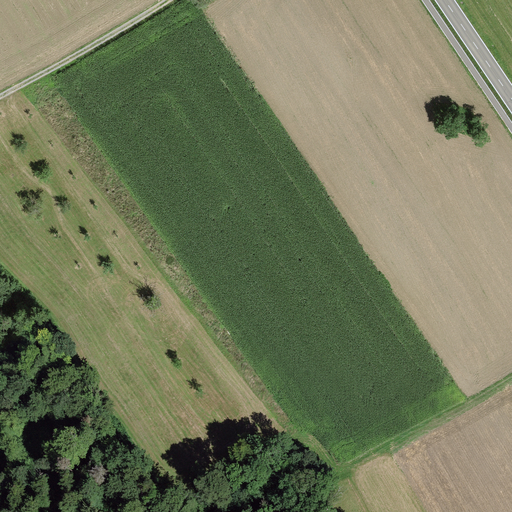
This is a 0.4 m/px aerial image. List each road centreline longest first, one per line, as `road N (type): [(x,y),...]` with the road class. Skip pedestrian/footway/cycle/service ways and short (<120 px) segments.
road 1 (track): [(511,375),(312,494)]
road 2 (track): [(0,92),(167,0)]
road 3 (secondary): [(444,0),(511,99)]
